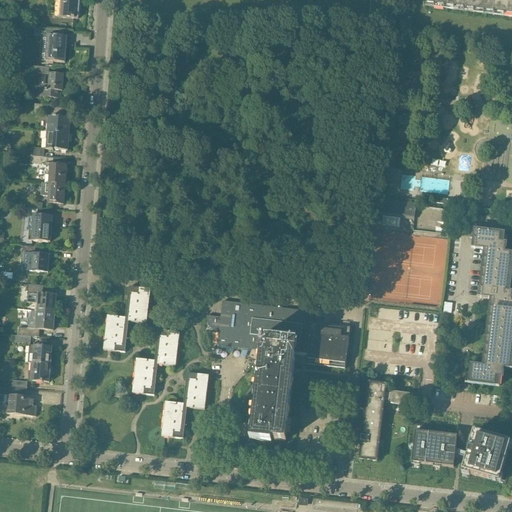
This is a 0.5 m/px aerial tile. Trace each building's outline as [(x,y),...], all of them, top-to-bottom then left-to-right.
[(60,0),(59,18),(79,20),(80,0),(60,0)] [(511,0),(423,0),(423,7),(511,18),(511,0)] [(67,37),(52,36),(52,30),(35,29),(35,36),(48,37),(46,62),(65,63),(67,37)] [(511,88),(511,63),(503,62),(501,77),(511,79),(510,88),(511,88)] [(34,74),(32,97),(61,100),(62,92),(63,92),(64,75),(50,74),(49,86),(46,85),(46,75),(49,75),(50,68),(33,67),(33,74),(34,74)] [(35,105),(35,112),(48,113),(48,106),(35,105)] [(51,133),(70,134),(71,119),(49,118),(49,126),(51,126),(51,133)] [(68,152),(70,134),(51,133),(50,140),(48,139),(47,150),(68,152)] [(29,157),(31,157),(43,158),(44,150),(30,149),(29,157)] [(54,159),(43,158),(31,157),(30,164),(52,166),(53,166),(54,159)] [(52,166),(50,185),(65,186),(67,167),(53,166),(52,166)] [(42,184),(41,197),(49,197),(49,204),(64,205),(65,186),(50,185),(42,184)] [(377,200),(375,215),(414,220),(416,205),(377,200)] [(53,217),(37,216),(37,210),(28,209),(25,209),(24,215),(34,216),(32,242),(51,243),(53,217)] [(472,368),(470,384),(495,387),(496,378),(503,379),(504,369),(509,370),(511,346),(511,291),(506,291),(511,253),(506,253),(507,243),(499,243),(500,233),(476,230),(474,246),(486,247),(480,295),(493,296),(484,369),(472,368)] [(23,247),(22,255),(26,255),(26,259),(24,259),(23,272),(46,273),(48,273),(50,256),(41,256),(41,255),(35,254),(36,248),(23,247)] [(27,303),(38,304),(38,313),(55,314),(56,297),(43,296),(44,287),(29,285),(27,303)] [(109,338),(106,337),(104,351),(126,354),(126,347),(129,323),(147,325),(148,317),(145,317),(147,304),(150,304),(151,291),(138,289),(129,288),(128,295),(126,319),(108,317),(107,325),(110,325),(109,338)] [(307,366),(325,368),(346,370),(351,329),(311,324),(310,337),(301,336),(304,311),(223,302),(218,347),(242,350),(241,353),(255,354),(256,354),(260,354),(251,438),(262,439),(261,442),(272,443),(272,440),(287,442),(296,356),(308,357),(307,366)] [(444,313),(452,314),(453,304),(445,303),(444,313)] [(39,338),(40,331),(53,332),(55,314),(38,313),(36,330),(19,328),(18,337),(25,337),(31,338),(39,338)] [(138,382),(135,381),(133,395),(155,398),(156,391),(158,366),(176,368),(177,360),(174,359),(176,347),(179,347),(180,334),(158,331),(158,338),(156,363),(137,361),(136,369),(139,369),(138,382)] [(33,364),(51,366),(52,348),(30,347),(29,355),(31,356),(31,364),(33,364)] [(50,384),(51,366),(33,364),(33,373),(30,373),(29,382),(50,384)] [(187,375),(184,406),(166,404),(165,412),(166,412),(168,412),(167,425),(164,425),(163,438),(176,440),(184,441),(188,410),(205,412),(206,403),(203,403),(205,390),(208,391),(209,377),(187,375)] [(11,389),(12,389),(27,390),(27,383),(12,382),(11,389)] [(368,383),(360,460),(378,462),(384,403),(408,406),(409,396),(386,393),(386,385),(368,383)] [(8,397),(7,416),(13,416),(36,418),(37,407),(35,407),(35,405),(34,404),(34,401),(29,400),(30,398),(23,398),(23,397),(26,397),(27,390),(12,389),(11,397),(8,397)] [(415,434),(412,461),(420,462),(420,464),(434,466),(434,463),(440,464),(440,466),(454,468),(455,458),(458,458),(466,459),(463,469),(471,471),(470,474),(497,481),(499,473),(502,474),(508,449),(506,449),(508,441),(481,434),(480,436),(472,434),(469,446),(475,447),(474,450),(469,449),(468,452),(456,448),(458,436),(444,435),(443,437),(437,436),(437,434),(423,433),(423,435),(415,434)]
